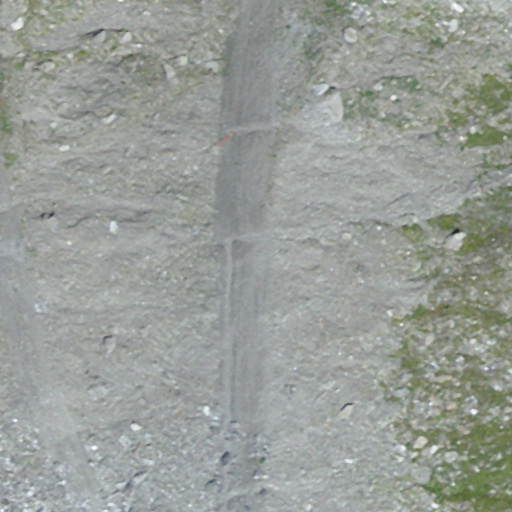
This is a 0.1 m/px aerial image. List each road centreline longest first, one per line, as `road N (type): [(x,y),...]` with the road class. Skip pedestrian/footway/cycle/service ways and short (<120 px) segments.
road 1 (track): [(263,0),(240,98),(245,511)]
road 2 (track): [(0,28),(35,290),(107,511)]
